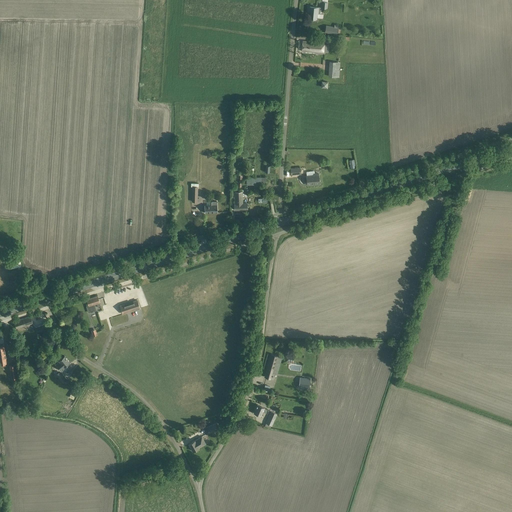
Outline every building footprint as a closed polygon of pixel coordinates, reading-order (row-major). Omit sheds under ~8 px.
[(309,18),(316,19),(317,13),(318,13),(319,7),(310,7),(309,14),(308,14),(308,17),(309,18)] [(338,28),(326,26),(325,32),(337,35),(338,28)] [(301,51),(307,51),(323,53),(324,43),(302,41),(301,51)] [(307,176),(306,176),(306,177),(304,177),(303,178),(304,180),(305,181),(307,181),(307,184),(314,184),(319,184),(318,173),(314,174),(314,171),(309,172),(307,174),(307,176)] [(234,210),(247,209),(247,203),(242,203),(242,192),(235,192),(235,204),(234,204),(234,210)] [(217,212),(217,207),(217,201),(211,201),(211,205),(205,206),(205,208),(205,213),(217,212)] [(98,296),(86,299),(89,306),(87,306),(87,307),(87,309),(88,311),(89,312),(92,311),(92,312),(93,312),(93,311),(96,310),(95,308),(94,304),(97,304),(98,307),(101,307),(98,296)] [(140,309),(138,300),(120,306),(122,314),(140,309)] [(16,328),(33,323),(30,316),(14,321),(16,328)] [(44,324),(35,327),(37,333),(45,330),(44,324)] [(271,354),(265,376),(269,378),(272,379),(274,373),(273,372),(275,364),(280,366),(282,357),(278,356),(276,356),(271,354)] [(58,362),(55,364),(61,371),(65,367),(64,367),(70,362),(66,358),(65,357),(64,356),(59,360),(59,361),(58,362)] [(16,365),(9,366),(11,378),(17,378),(16,365)] [(59,373),(56,375),(62,382),(67,379),(62,373),(60,374),(59,373)] [(299,387),(309,389),(310,379),(300,378),(299,387)] [(254,412),(258,414),(261,415),(263,411),(267,413),(269,410),(264,408),(262,407),(257,405),(254,412)] [(266,423),(272,425),(277,414),(272,411),(266,423)] [(204,429),(206,434),(218,429),(217,426),(221,425),(220,422),(204,429)] [(206,444),(202,436),(189,444),(193,451),(206,444)]
